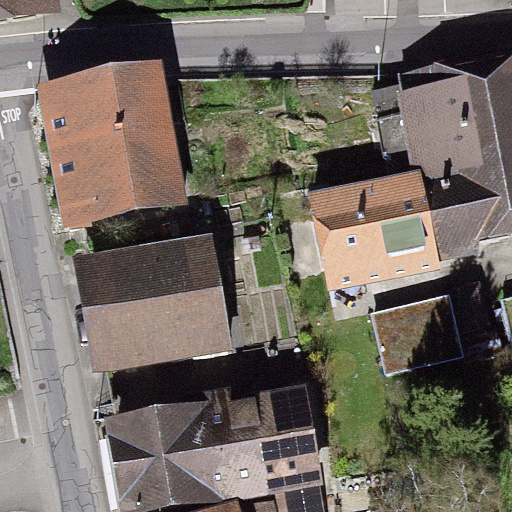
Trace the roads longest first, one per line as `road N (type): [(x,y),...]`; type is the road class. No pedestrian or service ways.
road 1 (unclassified): [(511,36),(263,42),(0,61)]
road 2 (residential): [(0,127),(80,511)]
